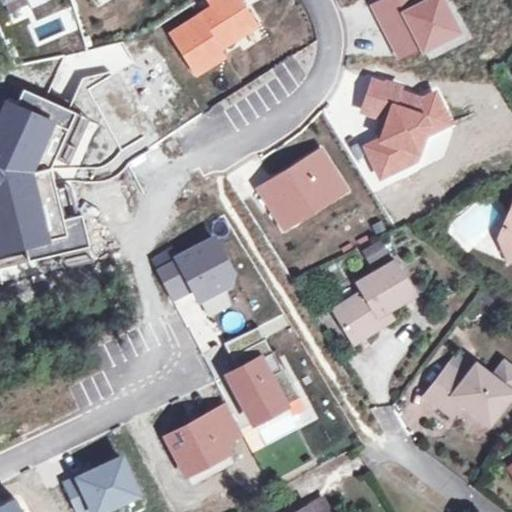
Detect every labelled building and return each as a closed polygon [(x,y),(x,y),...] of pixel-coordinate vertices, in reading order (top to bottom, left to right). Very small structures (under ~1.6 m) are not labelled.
[(511,204),(499,236),(509,259),(511,258),(511,204)] [(379,236),(364,246),(369,257),(385,247),(379,236)] [(413,295),(394,260),(356,283),(361,291),(333,309),(353,343),(377,328),(372,320),(388,310),(413,295)] [(394,319),(388,310),(372,320),(377,328),(394,319)] [(511,369),(504,363),(492,378),(511,393),(511,392),(511,369)] [(449,366),(426,395),(451,414),(460,402),(489,424),(511,393),(492,378),(475,366),(465,378),(449,366)] [(329,511),(321,497),(294,511),(329,511)]
